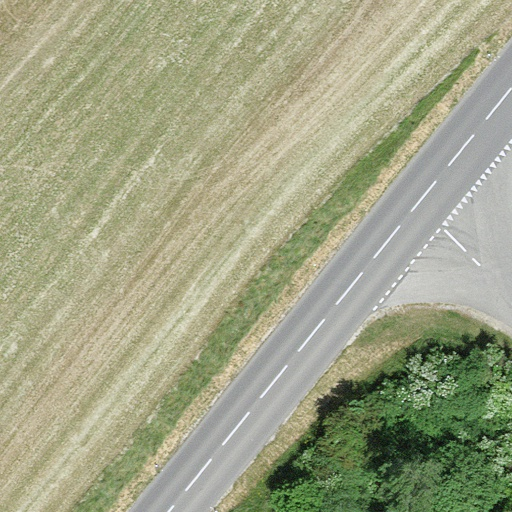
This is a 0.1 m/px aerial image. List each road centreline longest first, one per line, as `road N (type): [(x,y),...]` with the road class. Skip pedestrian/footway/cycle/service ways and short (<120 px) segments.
road 1 (tertiary): [(167,511),(422,197)]
road 2 (tertiary): [(422,197),(511,86)]
road 3 (unclassified): [(511,286),(422,197)]
